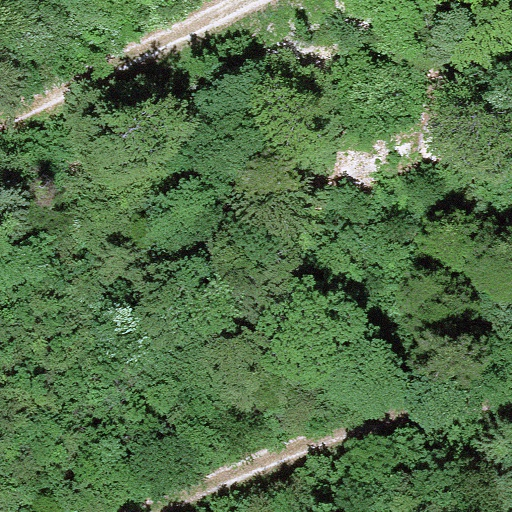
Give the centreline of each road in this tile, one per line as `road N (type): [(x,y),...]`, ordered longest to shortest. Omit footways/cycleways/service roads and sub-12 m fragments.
road 1 (track): [(511,398),(362,420),(142,511)]
road 2 (track): [(0,124),(246,0)]
